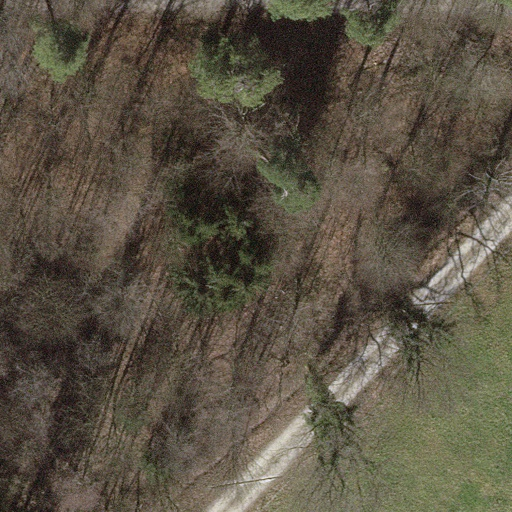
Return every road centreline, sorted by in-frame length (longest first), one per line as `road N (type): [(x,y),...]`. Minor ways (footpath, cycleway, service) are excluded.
road 1 (track): [(511,8),(0,1)]
road 2 (track): [(511,215),(234,511)]
